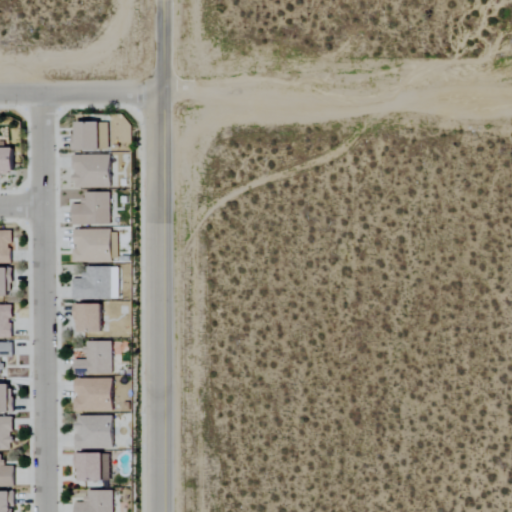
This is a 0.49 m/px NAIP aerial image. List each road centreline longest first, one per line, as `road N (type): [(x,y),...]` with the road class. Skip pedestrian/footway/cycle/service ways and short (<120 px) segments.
road 1 (tertiary): [(160,511),(160,0)]
road 2 (residential): [(43,511),(40,91)]
road 3 (track): [(511,89),(192,90)]
road 4 (residential): [(161,90),(0,91)]
